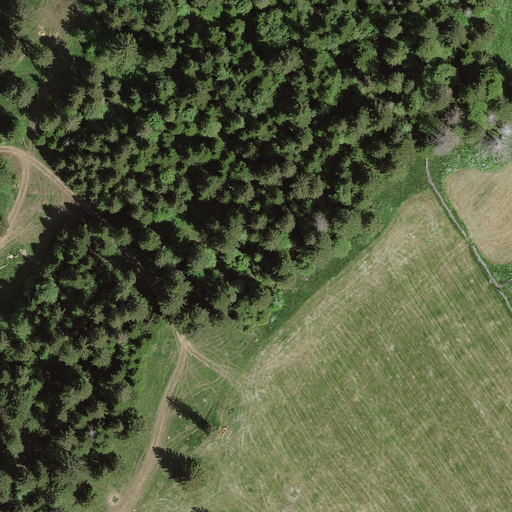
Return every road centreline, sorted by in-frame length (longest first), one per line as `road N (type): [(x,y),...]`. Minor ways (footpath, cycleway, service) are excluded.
road 1 (track): [(13,150),(115,236),(163,297),(184,345)]
road 2 (track): [(31,159),(34,114),(62,37)]
